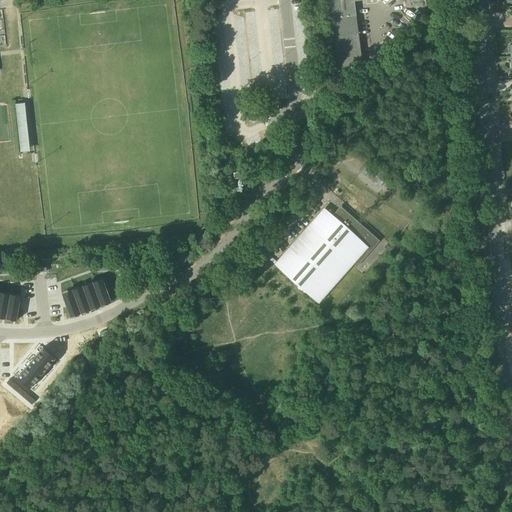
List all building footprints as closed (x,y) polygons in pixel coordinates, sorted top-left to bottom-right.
[(327,0),(336,68),(337,68),(360,65),(353,1),(363,0),(327,0)] [(25,102),(15,103),(21,153),(30,152),(25,102)] [(373,186),(380,178),(365,164),(358,172),(373,186)] [(277,265),(317,300),(351,261),(356,267),(379,241),(340,206),(319,230),(313,224),(277,265)] [(94,286),(101,306),(111,302),(104,283),(94,286)] [(91,310),(101,306),(94,286),(83,290),(91,310)] [(80,313),(91,310),(83,290),(73,294),(80,313)] [(70,317),(80,313),(73,294),(63,298),(70,317)] [(0,317),(5,319),(8,306),(9,298),(0,296),(0,317)] [(9,298),(8,306),(5,319),(16,320),(17,315),(20,300),(9,298)] [(49,365),(55,358),(43,347),(36,354),(49,365)] [(30,362),(42,373),(49,365),(36,354),(30,362)] [(36,380),(42,373),(30,362),(23,370),(36,380)] [(30,388),(36,380),(23,370),(17,377),(30,388)]
